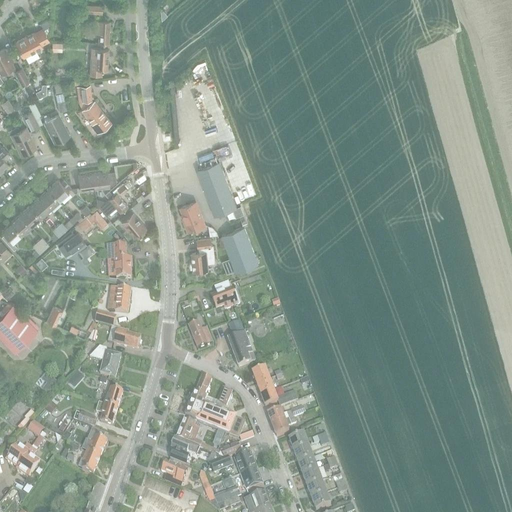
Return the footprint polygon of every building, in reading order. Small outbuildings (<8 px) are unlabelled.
[(102,14),(103,6),(88,5),(88,13),(102,14)] [(108,42),(110,21),(94,20),(93,32),(99,33),(98,41),(108,42)] [(49,40),(42,28),(34,32),(15,42),(23,57),(42,47),(40,45),(49,40)] [(101,69),(106,69),(108,48),(91,47),(89,75),(101,76),(101,69)] [(0,72),(0,74),(14,67),(4,48),(0,50),(0,72)] [(28,81),(21,67),(14,71),(21,85),(28,81)] [(81,100),(91,99),(89,85),(77,87),(78,95),(81,94),(81,100)] [(62,90),(54,92),(59,111),(67,110),(62,90)] [(91,124),(97,132),(110,122),(94,101),(82,109),(92,123),(91,124)] [(31,130),(38,127),(31,112),(24,115),(31,130)] [(58,114),(44,122),(54,143),(69,135),(58,114)] [(20,154),(36,146),(26,126),(10,134),(20,154)] [(9,156),(0,145),(0,169),(7,164),(4,161),(9,156)] [(215,215),(237,206),(219,160),(197,169),(215,215)] [(93,172),(94,185),(103,183),(103,187),(109,186),(109,185),(111,185),(116,181),(114,171),(107,172),(107,170),(93,172)] [(94,185),(93,172),(78,174),(80,190),(86,189),(85,186),(94,185)] [(48,188),(58,199),(68,191),(57,179),(48,188)] [(121,194),(133,184),(129,179),(112,193),(114,194),(112,196),(111,195),(112,194),(109,191),(105,194),(109,198),(101,205),(106,211),(113,205),(120,213),(128,207),(117,194),(120,192),(121,194)] [(39,196),(49,208),(58,199),(48,188),(39,196)] [(29,205),(40,216),(49,208),(39,196),(29,205)] [(187,231),(205,224),(196,201),(180,207),(185,221),(184,222),(187,231)] [(20,213),(30,225),(40,216),(29,205),(20,213)] [(86,216),(76,224),(82,232),(95,221),(101,228),(107,223),(96,210),(87,218),(86,216)] [(11,222),(21,233),(30,225),(20,213),(11,222)] [(133,213),(121,222),(133,237),(138,233),(138,234),(140,232),(145,228),(143,225),(133,213)] [(21,233),(11,222),(1,230),(12,242),(21,233)] [(235,271),(258,263),(244,226),(222,234),(235,271)] [(70,253),(85,242),(78,232),(63,243),(70,253)] [(192,263),(190,263),(191,269),(193,268),(193,271),(197,270),(197,271),(200,271),(200,270),(201,270),(201,272),(207,272),(207,269),(208,269),(207,260),(214,259),(213,245),(211,246),(210,238),(197,239),(198,248),(199,248),(199,252),(191,253),(192,263)] [(0,254),(4,259),(10,253),(0,242),(0,254)] [(125,245),(107,246),(109,278),(117,279),(131,278),(130,266),(132,266),(131,258),(126,258),(125,245)] [(235,306),(240,304),(235,292),(233,293),(231,289),(230,289),(228,283),(215,288),(217,294),(211,296),(217,310),(224,308),(225,310),(233,306),(234,307),(235,307),(235,306)] [(108,310),(115,312),(127,313),(131,290),(119,288),(117,301),(110,300),(108,310)] [(0,331),(3,335),(0,338),(15,352),(32,335),(37,330),(23,315),(21,317),(10,306),(9,308),(5,303),(0,307),(0,310),(3,313),(0,316),(0,331)] [(55,325),(62,310),(53,306),(46,320),(55,325)] [(115,317),(96,312),(93,322),(112,328),(115,317)] [(227,339),(238,367),(255,361),(244,333),(240,321),(228,325),(233,337),(227,339)] [(197,349),(212,343),(206,328),(201,330),(198,322),(188,326),(197,349)] [(122,346),(137,351),(141,337),(128,333),(129,332),(117,328),(113,344),(122,346)] [(115,378),(121,356),(106,352),(107,349),(99,347),(90,358),(103,361),(100,374),(115,378)] [(256,383),(269,378),(265,367),(252,372),(256,383)] [(274,373),(277,381),(283,378),(280,371),(274,373)] [(84,379),(77,373),(68,384),(75,390),(84,379)] [(202,375),(195,393),(204,397),(211,379),(202,375)] [(260,394),(274,390),(269,378),(256,383),(260,394)] [(103,404),(117,409),(123,392),(110,388),(108,396),(106,395),(103,404)] [(206,397),(204,397),(195,393),(190,405),(183,402),(179,414),(229,435),(230,433),(237,436),(242,423),(235,420),(236,418),(221,412),(229,392),(222,389),(217,401),(206,397)] [(294,392),(277,398),(274,390),(260,394),(265,406),(277,401),(280,407),(297,400),(294,392)] [(51,404),(45,410),(52,415),(57,409),(51,404)] [(117,409),(103,404),(100,414),(102,415),(100,422),(112,426),(117,409)] [(291,411),(293,417),(305,413),(303,407),(291,411)] [(268,413),(272,425),(285,420),(280,409),(268,413)] [(35,416),(30,412),(24,419),(25,420),(17,429),(20,432),(35,416)] [(95,428),(97,420),(80,414),(78,421),(95,428)] [(289,431),(287,426),(291,425),(288,418),(285,420),(272,425),(276,436),(289,431)] [(185,419),(177,438),(199,447),(200,447),(202,443),(194,440),(201,426),(185,419)] [(44,430),(40,427),(34,435),(38,438),(33,446),(37,449),(44,440),(39,437),(44,430)] [(289,439),(293,451),(309,445),(304,433),(289,439)] [(321,447),(329,443),(325,434),(317,437),(321,447)] [(86,452),(100,457),(107,441),(95,436),(92,443),(90,443),(86,452)] [(172,445),(171,449),(174,450),(186,455),(187,454),(189,449),(197,452),(199,447),(177,438),(175,438),(174,440),(173,440),(171,443),(172,445)] [(28,454),(32,448),(31,448),(26,445),(24,449),(17,444),(5,460),(6,461),(17,468),(16,470),(28,454)] [(220,452),(218,457),(223,459),(228,457),(229,457),(241,452),(238,445),(220,452)] [(298,462),(313,457),(309,445),(293,451),(298,462)] [(174,450),(170,459),(185,465),(189,455),(187,454),(186,455),(174,450)] [(236,459),(234,460),(240,475),(256,468),(251,454),(249,454),(247,450),(241,452),(235,455),(236,459)] [(93,473),(100,457),(86,452),(83,461),(84,462),(81,468),(93,473)] [(28,454),(16,470),(28,478),(39,462),(28,454)] [(223,459),(210,464),(213,472),(232,465),(229,457),(228,457),(223,459)] [(298,462),(302,474),(318,469),(313,457),(298,462)] [(330,470),(338,467),(334,457),(326,460),(330,470)] [(161,471),(167,474),(164,481),(180,488),(187,470),(180,468),(181,467),(180,467),(166,461),(161,471)] [(240,475),(246,490),(262,484),(256,468),(240,475)] [(318,469),(302,474),(307,486),(322,481),(318,469)] [(307,486),(311,498),(327,492),(322,481),(307,486)] [(339,494),(347,491),(343,481),(335,484),(339,494)] [(221,504),(238,497),(241,496),(238,489),(218,497),(215,498),(217,505),(221,504)] [(254,511),(256,511),(271,506),(265,491),(249,497),(254,511)] [(327,492),(311,498),(316,510),(331,505),(327,492)] [(223,510),(229,507),(240,503),(238,497),(221,504),(223,510)]
